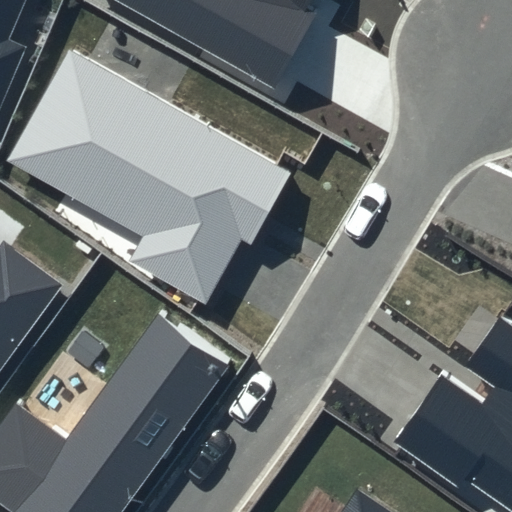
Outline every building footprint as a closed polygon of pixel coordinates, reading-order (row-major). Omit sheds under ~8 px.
[(0,0),(0,111),(27,48),(7,39),(23,0),(0,0)] [(309,0),(118,0),(274,88),(318,11),(307,5),(309,0)] [(292,172),(71,47),(6,163),(141,239),(128,262),(204,305),(241,239),(251,245),(292,172)] [(0,243),(0,369),(63,283),(3,239),(0,243)] [(122,511),(232,364),(159,311),(66,437),(17,402),(0,425),(0,501),(14,511),(122,511)] [(511,325),(500,318),(466,368),(495,388),(482,406),(439,376),(393,441),(459,487),(465,479),(511,511),(511,325)] [(389,511),(356,490),(340,511),(389,511)]
